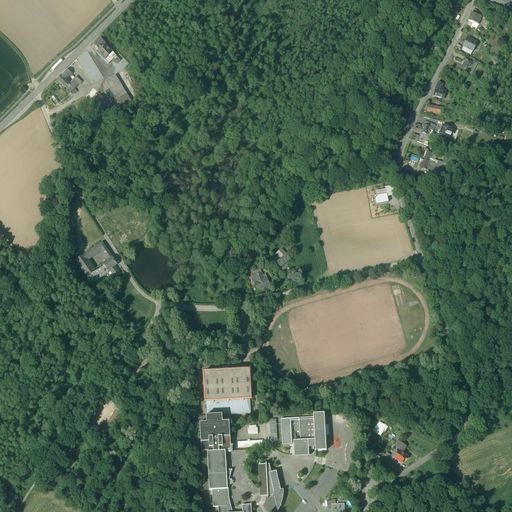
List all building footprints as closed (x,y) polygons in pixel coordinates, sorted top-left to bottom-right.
[(481,17),(471,13),(468,21),(472,23),(475,24),(475,25),(478,26),(481,17)] [(112,52),(99,39),(93,45),(99,51),(97,52),(104,60),(112,52)] [(476,43),(467,39),(465,43),(463,47),(472,52),(476,43)] [(472,52),(463,47),(461,51),(471,55),(472,52)] [(112,52),(104,60),(108,64),(116,56),(112,52)] [(473,62),(464,58),(462,62),(464,62),(460,69),(468,73),(473,62)] [(473,62),(468,73),(472,75),(477,64),(473,62)] [(122,87),(115,75),(105,82),(109,89),(105,92),(112,103),(117,100),(115,97),(119,94),(116,90),(122,87)] [(65,78),(63,76),(62,77),(61,76),(57,80),(67,91),(71,87),(70,86),(68,85),(69,84),(66,81),(67,80),(65,78)] [(71,87),(67,91),(70,93),(78,85),(75,82),(70,86),(71,87)] [(441,88),(441,86),(442,86),(443,85),(442,85),(442,84),(438,82),(435,88),(433,96),(444,99),(446,92),(443,91),(444,89),(442,88),(441,88)] [(443,108),(426,106),(424,112),(442,115),(443,108)] [(434,129),(423,125),(421,133),(427,135),(428,132),(429,133),(430,130),(433,131),(434,129)] [(453,129),(443,125),(439,136),(449,139),(453,129)] [(429,140),(419,136),(417,142),(428,146),(430,140),(429,140)] [(436,155),(427,152),(424,160),(429,162),(432,163),(433,162),(434,163),(436,155)] [(429,162),(424,160),(423,164),(421,163),(420,167),(424,169),(423,169),(425,170),(426,170),(434,172),(435,168),(440,170),(443,163),(442,163),(438,161),(437,164),(434,163),(433,162),(432,163),(429,162)] [(388,203),(386,194),(376,197),(374,197),(376,205),(388,203)] [(110,221),(105,214),(100,217),(105,225),(110,221)] [(95,272),(86,260),(102,250),(106,255),(109,253),(102,243),(75,261),(87,277),(95,272)] [(286,255),(281,249),(279,251),(283,257),(278,261),(274,255),(272,257),(280,268),(290,260),(286,255)] [(109,253),(106,255),(109,260),(103,264),(104,266),(106,268),(107,271),(106,272),(110,277),(113,275),(117,271),(114,267),(117,265),(109,253)] [(106,268),(104,266),(95,272),(97,275),(89,280),(91,283),(103,275),(101,272),(102,271),(106,268)] [(95,272),(87,277),(89,280),(97,275),(95,272)] [(261,273),(255,276),(256,278),(252,279),(257,290),(270,285),(267,278),(263,279),(261,273)] [(249,369),(204,372),(205,400),(206,400),(250,398),(251,398),(249,369)] [(250,398),(206,400),(207,415),(222,414),(250,413),(250,398)] [(103,428),(108,431),(118,417),(114,413),(103,428)] [(313,417),(299,418),(281,419),(282,445),(293,444),(294,457),(309,456),(308,448),(315,447),(315,451),(326,450),(324,413),(313,414),(313,417)] [(207,415),(206,415),(206,423),(200,423),(201,452),(208,451),(208,452),(224,451),(224,450),(227,450),(227,452),(232,451),(232,445),(230,445),(229,421),(222,421),(222,414),(207,415)] [(276,420),(269,420),(270,441),(277,440),(276,420)] [(379,421),(373,430),(382,436),(388,426),(379,421)] [(262,440),(237,442),(238,448),(262,447),(262,440)] [(403,445),(397,441),(394,445),(400,450),(403,445)] [(224,451),(207,452),(209,490),(212,490),(213,507),(218,507),(218,511),(251,511),(251,505),(242,505),(241,511),(232,511),(231,508),(229,499),(228,492),(229,485),(231,485),(232,480),(229,479),(231,474),(227,474),(225,451),(224,451)] [(407,457),(399,451),(397,454),(394,458),(401,463),(404,459),(405,460),(407,457)] [(265,464),(259,465),(260,497),(267,496),(267,498),(268,498),(268,496),(270,496),(270,497),(273,496),(272,495),(274,495),(275,500),(276,501),(277,502),(278,502),(280,501),(281,501),(281,499),(282,498),(282,496),(282,494),(282,492),(282,491),(281,491),(280,490),(276,471),(271,472),(269,464),(266,464),(266,463),(265,463),(265,464)] [(274,495),(277,511),(278,511),(279,508),(281,504),(282,502),(282,498),(283,495),(283,492),(283,490),(280,490),(281,491),(282,491),(282,492),(282,494),(282,496),(282,498),(281,499),(281,501),(280,501),(278,502),(277,502),(276,501),(275,500),(274,495)]
